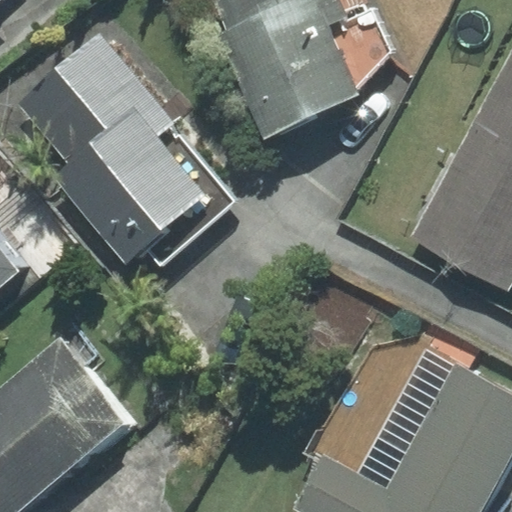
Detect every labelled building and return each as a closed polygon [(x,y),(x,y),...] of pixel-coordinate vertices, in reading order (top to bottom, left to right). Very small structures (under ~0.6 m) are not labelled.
[(0,0),(0,21),(31,0),(0,0)] [(381,8),(376,0),(250,0),(257,12),(249,19),(306,129),(403,85),(397,73),(422,42),(395,1),(381,8)] [(194,125),(202,116),(123,27),(37,97),(93,162),(84,171),(164,259),(252,183),(194,125)] [(511,75),(434,231),(511,272),(511,75)] [(0,315),(62,262),(0,194),(0,315)] [(52,511),(161,418),(83,328),(0,400),(0,497),(12,511),(52,511)] [(509,511),(511,507),(511,376),(479,361),(415,480),(347,446),(317,503),(336,511),(509,511)]
